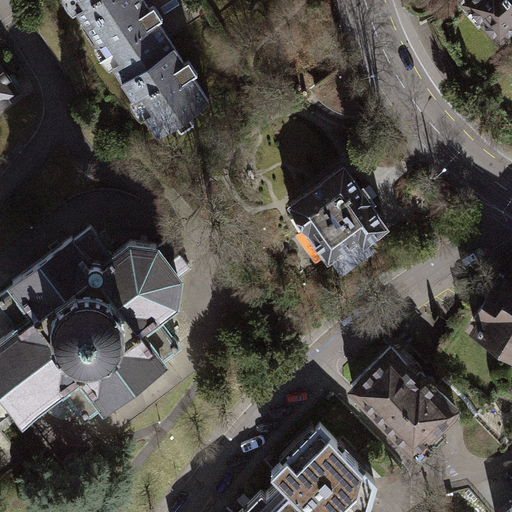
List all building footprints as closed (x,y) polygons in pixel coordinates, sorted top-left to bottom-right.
[(69,0),(158,133),(175,121),(179,127),(192,118),(188,112),(208,99),(192,73),(197,70),(188,57),(184,60),(156,18),(161,15),(154,3),(149,7),(144,0),(69,0)] [(511,0),(468,0),(501,36),(511,26),(511,0)] [(0,62),(0,102),(19,89),(0,62)] [(343,163),(289,202),(294,208),(291,216),(296,223),(305,224),(328,256),(332,253),(342,266),(370,246),(364,238),(386,223),(369,200),(373,198),(362,183),(359,185),(343,163)] [(0,332),(0,395),(16,417),(31,406),(64,381),(86,411),(103,399),(105,402),(166,358),(164,355),(181,342),(158,312),(175,300),(180,271),(189,264),(168,236),(157,244),(130,239),(112,252),(91,224),(74,237),(72,234),(10,280),(12,283),(0,291),(0,302),(14,321),(0,332)] [(511,269),(508,267),(504,275),(499,272),(486,297),(474,319),(511,342),(511,269)] [(511,342),(474,319),(486,297),(471,288),(441,337),(433,361),(445,372),(488,400),(503,381),(511,386),(511,342)] [(402,355),(390,345),(351,384),(354,387),(354,396),(365,396),(419,451),(433,439),(426,431),(448,407),(453,402),(433,383),(419,370),(421,365),(406,351),(402,355)] [(448,407),(468,420),(488,400),(445,372),(433,383),(453,402),(448,407)] [(271,469),(280,478),(314,511),(347,511),(352,507),(358,502),(367,501),(376,480),(319,426),(271,469)] [(314,511),(280,478),(245,511),(314,511)]
